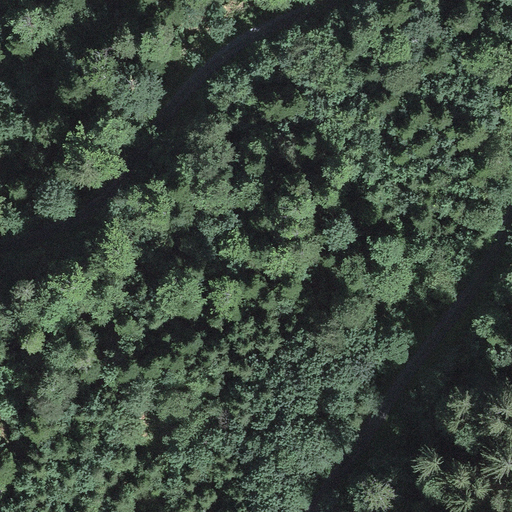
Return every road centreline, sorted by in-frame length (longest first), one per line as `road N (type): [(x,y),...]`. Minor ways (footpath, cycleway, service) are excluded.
road 1 (track): [(0,243),(77,218),(109,195),(162,117),(236,44),(335,0)]
road 2 (track): [(511,217),(313,511)]
